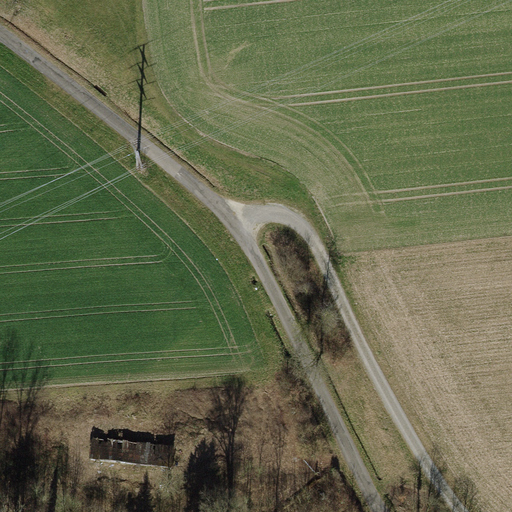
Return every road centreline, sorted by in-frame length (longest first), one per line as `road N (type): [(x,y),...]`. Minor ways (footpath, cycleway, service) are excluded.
road 1 (unclassified): [(393,511),(218,200),(0,35)]
road 2 (track): [(234,222),(273,212),(299,222),(403,425),(458,511)]
